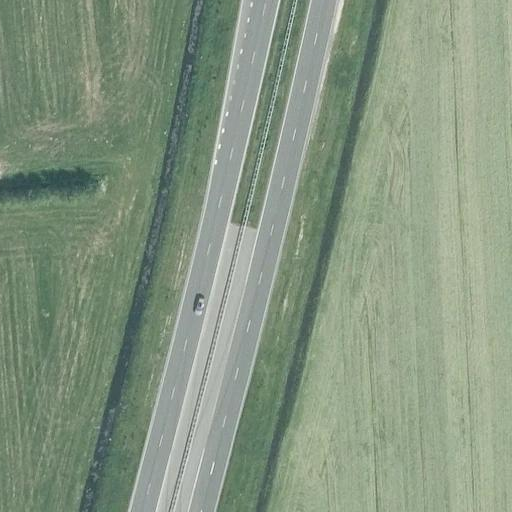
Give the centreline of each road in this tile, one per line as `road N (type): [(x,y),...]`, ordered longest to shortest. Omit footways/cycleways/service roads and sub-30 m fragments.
road 1 (trunk): [(265,0),(141,511)]
road 2 (trunk): [(200,511),(323,0)]
